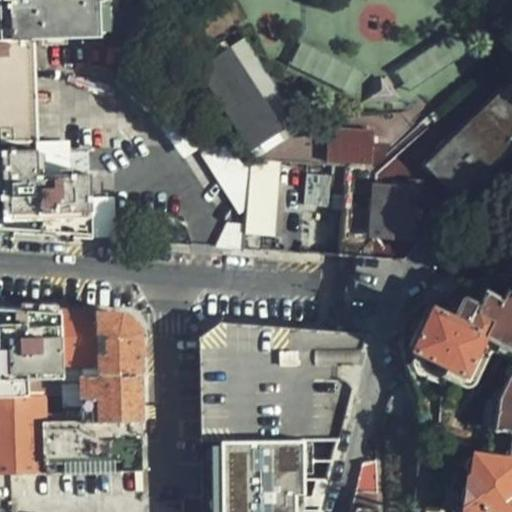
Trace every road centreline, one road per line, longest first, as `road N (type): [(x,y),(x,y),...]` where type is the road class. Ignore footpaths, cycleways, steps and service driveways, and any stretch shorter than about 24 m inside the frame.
road 1 (residential): [(511,169),(404,278),(338,511)]
road 2 (residential): [(0,268),(337,292)]
